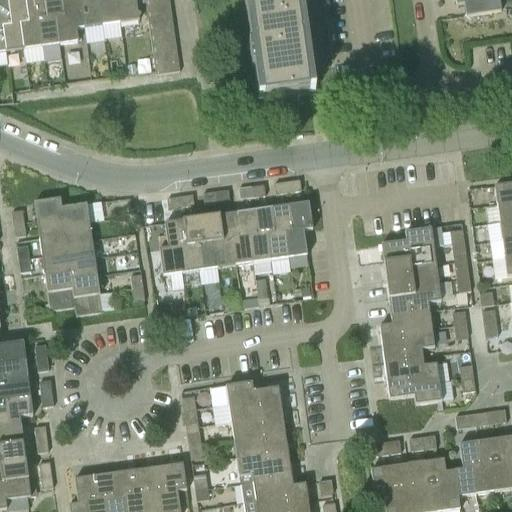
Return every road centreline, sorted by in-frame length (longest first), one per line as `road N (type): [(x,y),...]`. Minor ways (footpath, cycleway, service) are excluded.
road 1 (residential): [(324,156),(132,180),(0,136)]
road 2 (residential): [(136,361),(325,334)]
road 3 (residential): [(511,131),(378,149)]
road 4 (residential): [(325,334),(343,312),(331,210)]
road 5 (residential): [(331,210),(456,193)]
road 6 (residential): [(139,389),(134,404),(116,410),(101,402),(95,386),(111,364),(136,361)]
